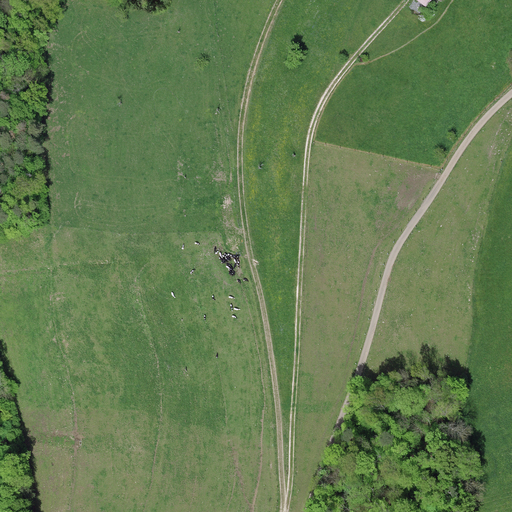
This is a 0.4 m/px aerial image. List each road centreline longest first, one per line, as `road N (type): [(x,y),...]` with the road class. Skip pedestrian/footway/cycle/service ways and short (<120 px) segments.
road 1 (track): [(285,511),(314,118),(329,88),(404,0)]
road 2 (track): [(283,511),(271,357),(239,178),(243,109),(278,0)]
